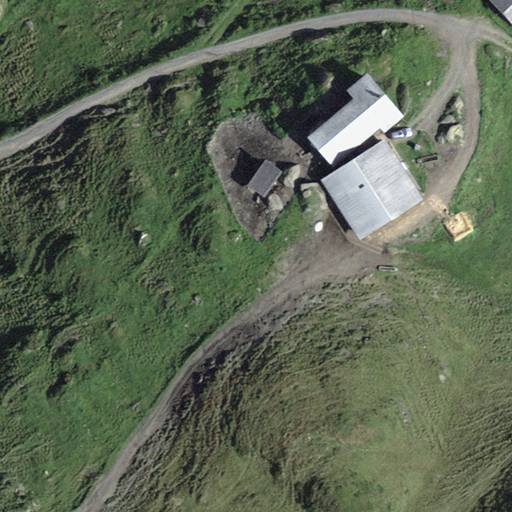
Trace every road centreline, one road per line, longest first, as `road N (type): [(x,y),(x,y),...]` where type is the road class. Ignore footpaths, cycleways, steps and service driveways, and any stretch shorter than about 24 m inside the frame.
road 1 (track): [(469,25),(477,127),(454,188),(204,358),(89,511)]
road 2 (track): [(0,160),(129,86),(196,58),(357,16),(408,13),(469,25)]
